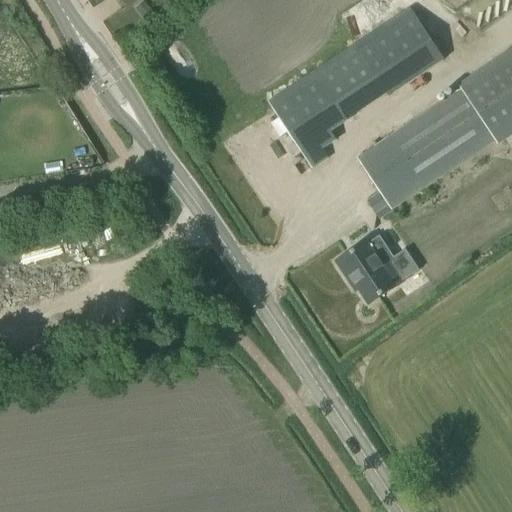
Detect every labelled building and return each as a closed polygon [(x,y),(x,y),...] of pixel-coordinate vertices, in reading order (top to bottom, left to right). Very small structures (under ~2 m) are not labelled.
[(143,3),(135,9),(141,17),(149,11),(143,3)] [(355,45),(389,96),(390,96),(387,92),(440,57),(443,61),(444,60),(410,9),(355,45)] [(496,142),(511,131),(511,53),(460,88),(462,90),(358,159),(379,194),(375,197),(382,209),(389,205),(391,209),(495,140),(496,142)] [(269,102),(313,167),(328,157),(285,92),(269,102)] [(261,151),(276,181),(295,172),(280,142),(261,151)] [(447,220),(465,247),(498,226),(480,199),(447,220)] [(366,242),(336,262),(351,284),(354,282),(369,304),(396,286),(407,279),(379,236),(368,244),(366,242)]
